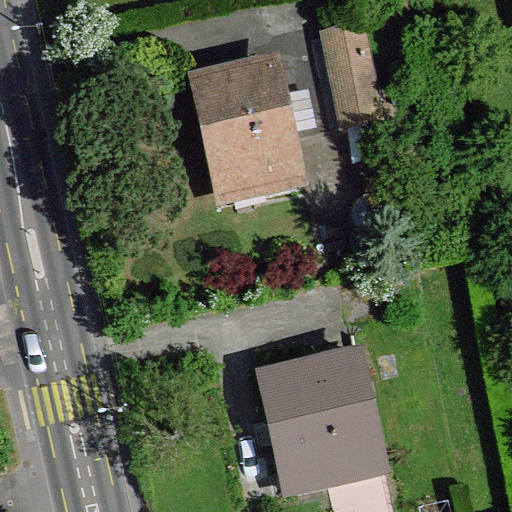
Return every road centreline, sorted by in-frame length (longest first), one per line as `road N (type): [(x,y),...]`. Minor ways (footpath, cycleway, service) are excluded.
road 1 (tertiary): [(0,92),(53,329)]
road 2 (tertiary): [(53,329),(94,511)]
